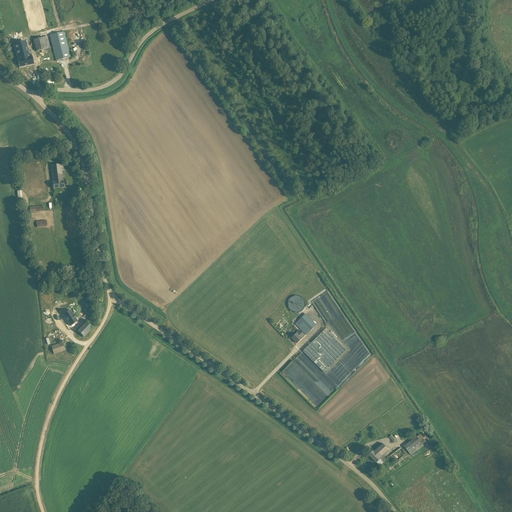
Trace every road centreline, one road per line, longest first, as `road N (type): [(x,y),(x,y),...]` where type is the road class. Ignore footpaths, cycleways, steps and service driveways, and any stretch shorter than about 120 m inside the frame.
road 1 (unclassified): [(396,511),(350,466),(110,292),(80,150),(35,95)]
road 2 (track): [(45,511),(38,485),(43,438),(67,378),(102,324),(110,292)]
road 3 (unclassified): [(35,95),(106,88),(143,37),(213,0)]
